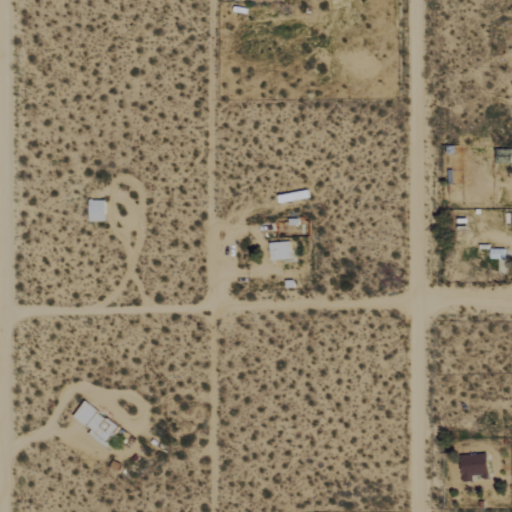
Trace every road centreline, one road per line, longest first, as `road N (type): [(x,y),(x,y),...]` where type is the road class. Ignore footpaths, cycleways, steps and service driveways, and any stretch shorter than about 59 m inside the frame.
road 1 (track): [(417,511),(419,0)]
road 2 (track): [(6,307),(248,311),(511,301)]
road 3 (track): [(0,486),(4,0)]
